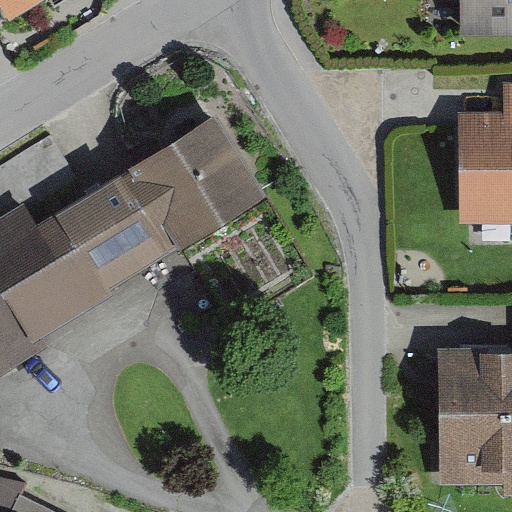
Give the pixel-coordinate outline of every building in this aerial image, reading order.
[(0,0),(0,4),(2,3),(9,14),(31,0),(0,0)] [(511,0),(459,0),(460,30),(511,28),(511,0)] [(511,80),(503,80),(503,107),(458,107),(458,131),(459,221),(511,220),(511,80)] [(0,210),(0,372),(46,344),(38,331),(269,189),(218,106),(109,172),(39,216),(26,195),(0,210)] [(511,340),(437,342),(439,482),(503,481),(504,494),(511,493),(511,340)] [(3,508),(0,511),(61,511),(20,492),(10,511),(3,508)]
